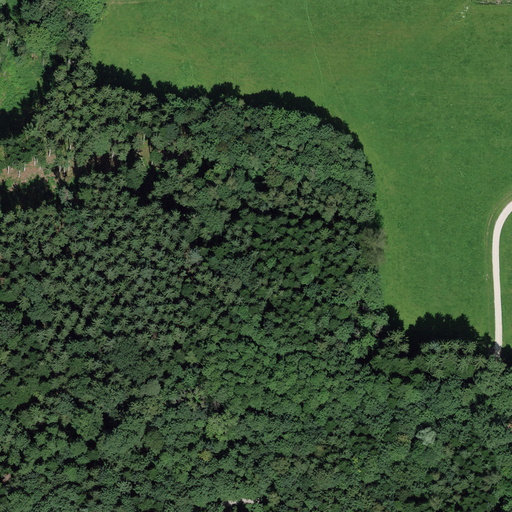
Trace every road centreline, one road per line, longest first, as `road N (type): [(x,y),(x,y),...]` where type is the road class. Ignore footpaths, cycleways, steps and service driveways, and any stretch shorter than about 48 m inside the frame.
road 1 (track): [(369,487),(496,365),(496,237),(511,207)]
road 2 (track): [(203,511),(369,487)]
